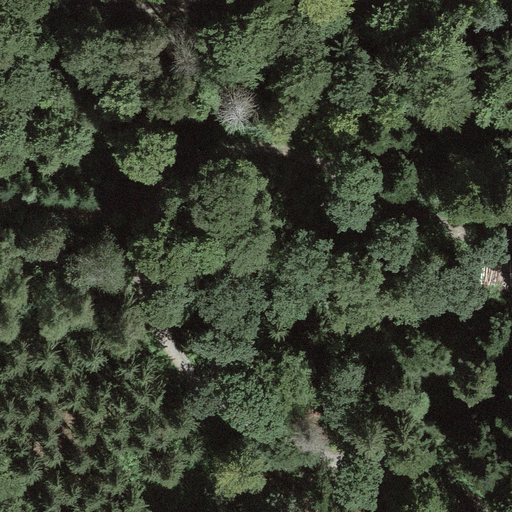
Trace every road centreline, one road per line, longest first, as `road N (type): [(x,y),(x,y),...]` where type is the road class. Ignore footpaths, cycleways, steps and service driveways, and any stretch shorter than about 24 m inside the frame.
road 1 (track): [(511,242),(447,234),(284,148),(213,151),(149,197),(131,245),(129,273),(157,332),(200,382),(258,429),(431,489),(472,511)]
road 2 (track): [(370,0),(234,22),(11,0)]
